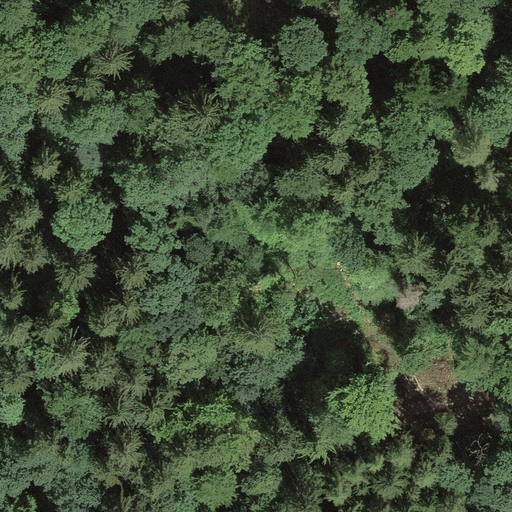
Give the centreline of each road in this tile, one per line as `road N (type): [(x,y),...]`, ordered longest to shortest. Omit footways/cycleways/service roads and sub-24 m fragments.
road 1 (track): [(511,387),(335,429),(189,511)]
road 2 (track): [(311,0),(511,81)]
